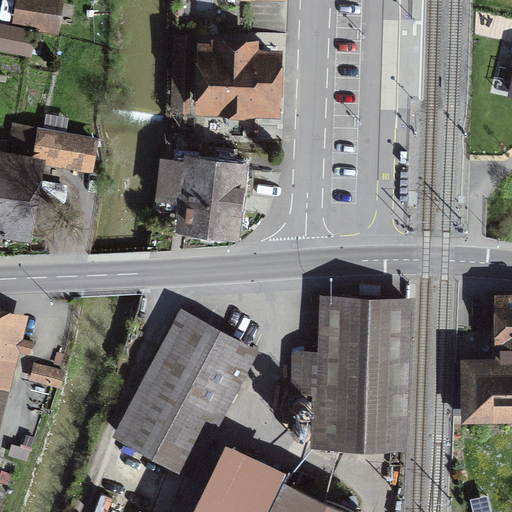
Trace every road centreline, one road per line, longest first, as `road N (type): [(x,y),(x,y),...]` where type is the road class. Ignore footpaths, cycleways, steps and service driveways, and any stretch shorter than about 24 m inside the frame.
road 1 (tertiary): [(0,279),(300,261)]
road 2 (unclassified): [(315,0),(300,261)]
road 3 (tertiary): [(300,261),(511,264)]
